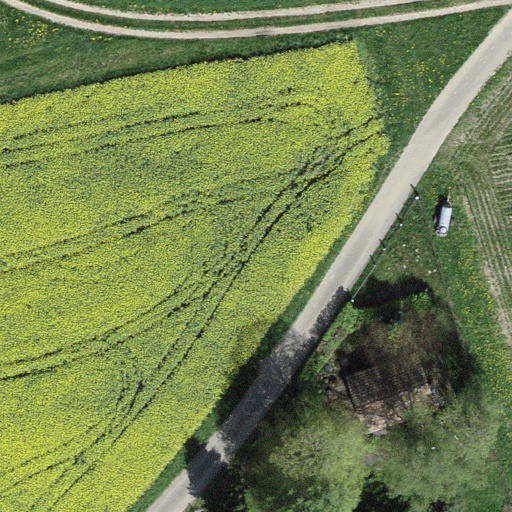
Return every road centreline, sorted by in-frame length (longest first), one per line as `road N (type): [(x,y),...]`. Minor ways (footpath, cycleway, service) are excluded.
road 1 (track): [(164,511),(204,468),(460,95),(511,32)]
road 2 (track): [(30,0),(134,23),(238,24),(441,0)]
